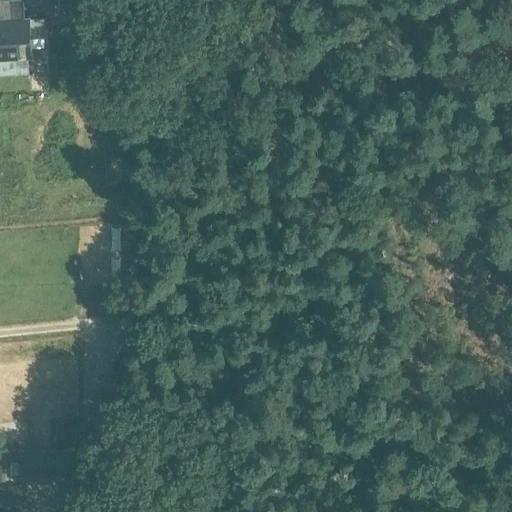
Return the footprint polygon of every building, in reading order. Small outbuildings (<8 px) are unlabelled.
[(0,0),(0,72),(28,71),(27,55),(31,55),(31,47),(30,35),(46,34),(45,15),(25,16),(24,0),(0,0)] [(104,0),(104,13),(124,13),(124,0),(104,0)] [(77,68),(78,90),(89,89),(88,67),(77,68)] [(19,466),(19,451),(3,451),(2,466),(19,466)] [(19,451),(19,466),(19,477),(83,476),(82,451),(19,451)] [(0,511),(20,511),(21,486),(0,485),(0,511)]
